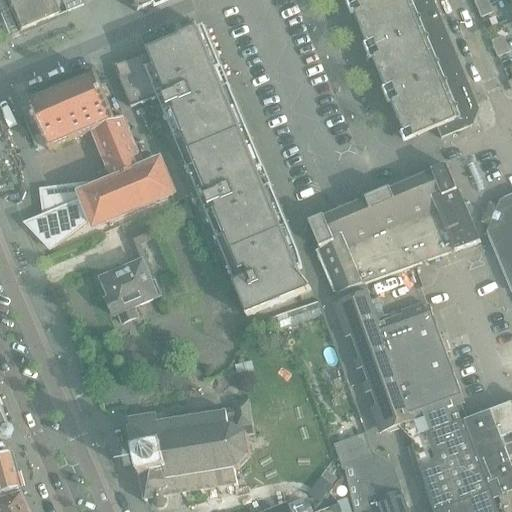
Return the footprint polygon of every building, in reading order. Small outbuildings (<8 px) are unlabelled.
[(5,0),(20,33),(82,6),(79,0),(5,0)] [(130,0),(136,12),(165,0),(346,0),(405,141),(435,129),(440,139),(471,126),(478,111),(468,88),(469,88),(468,87),(450,44),(450,43),(449,43),(431,0),(130,0)] [(477,0),(474,2),(477,10),(489,5),(487,0),(477,0)] [(493,13),(489,5),(477,10),(480,18),(493,13)] [(151,60),(117,68),(120,76),(118,77),(131,109),(158,97),(199,196),(236,285),(235,286),(248,318),(249,318),(301,297),(312,292),(297,275),(303,272),(301,263),(297,251),(271,189),(260,194),(252,176),(264,171),(230,89),(218,94),(211,76),(222,72),(205,30),(194,34),(148,53),(151,60)] [(490,41),(494,50),(506,45),(502,36),(490,41)] [(509,52),(506,45),(494,50),(497,57),(509,52)] [(84,220),(91,217),(95,228),(174,197),(160,165),(145,171),(125,119),(116,123),(98,78),(30,106),(49,151),(92,133),(113,184),(92,193),(89,187),(43,193),(53,216),(30,225),(51,252),(85,223),(84,220)] [(153,113),(142,118),(149,136),(160,132),(153,113)] [(338,296),(481,243),(458,191),(457,190),(447,167),(310,224),(320,248),(318,249),(338,296)] [(511,204),(506,207),(503,212),(497,210),(494,217),(491,225),(497,228),(494,233),(511,275),(511,204)] [(187,205),(167,213),(173,227),(193,218),(187,205)] [(141,247),(155,241),(150,228),(126,238),(136,261),(112,271),(114,276),(102,281),(110,301),(107,302),(114,318),(119,316),(123,326),(137,320),(133,310),(162,298),(141,247)] [(341,303),(339,304),(384,433),(396,429),(462,406),(464,405),(446,354),(429,307),(425,309),(403,317),(386,323),(378,326),(370,304),(367,294),(341,303)] [(318,303),(276,319),(280,331),(323,316),(318,303)] [(252,363),(234,367),(236,375),(254,371),(252,363)] [(238,487),(237,481),(235,472),(238,471),(251,459),(247,436),(254,435),(249,402),(234,405),(235,413),(229,414),(227,414),(227,412),(227,411),(223,412),(223,413),(224,415),(210,417),(210,415),(209,414),(206,415),(207,417),(194,419),(193,417),(193,416),(190,417),(190,418),(190,420),(178,422),(178,420),(178,419),(174,419),(175,420),(175,422),(165,424),(163,415),(131,420),(132,427),(130,425),(127,429),(133,432),(134,440),(137,456),(139,469),(145,503),(145,505),(146,506),(148,506),(148,505),(148,502),(152,502),(152,504),(152,507),(158,511),(163,510),(167,505),(167,502),(168,502),(168,501),(168,499),(177,497),(184,496),(184,498),(184,499),(189,499),(188,498),(188,495),(202,493),(202,496),(202,497),(206,496),(206,495),(206,493),(218,490),(219,492),(219,493),(223,493),(223,492),(223,490),(235,488),(236,490),(236,491),(238,490),(238,489),(238,487)] [(511,404),(493,412),(491,413),(494,419),(511,467),(511,404)] [(462,406),(396,429),(408,441),(409,444),(421,481),(431,511),(496,511),(486,481),(485,477),(465,423),(468,422),(462,406)] [(468,422),(465,423),(485,477),(486,481),(496,511),(511,511),(511,467),(494,419),(491,413),(468,422)] [(365,435),(334,447),(344,472),(345,472),(357,505),(359,505),(358,501),(354,482),(355,482),(349,465),(373,457),(365,435)] [(0,474),(12,471),(7,454),(0,455),(0,474)] [(373,457),(349,465),(355,482),(354,482),(358,501),(359,505),(368,503),(369,503),(375,501),(394,495),(395,495),(400,493),(400,494),(401,493),(403,493),(394,469),(377,457),(376,457),(373,458),(373,457)] [(0,495),(17,490),(12,471),(0,474),(0,495)] [(326,473),(322,478),(333,486),(337,480),(326,473)] [(359,505),(357,505),(359,511),(407,511),(403,498),(401,493),(400,494),(400,493),(395,495),(394,495),(375,501),(369,503),(368,503),(359,505)] [(0,511),(26,511),(18,494),(0,500),(0,511)] [(350,511),(346,499),(337,502),(339,507),(340,511),(350,511)] [(274,511),(309,511),(311,511),(306,500),(274,511)]
